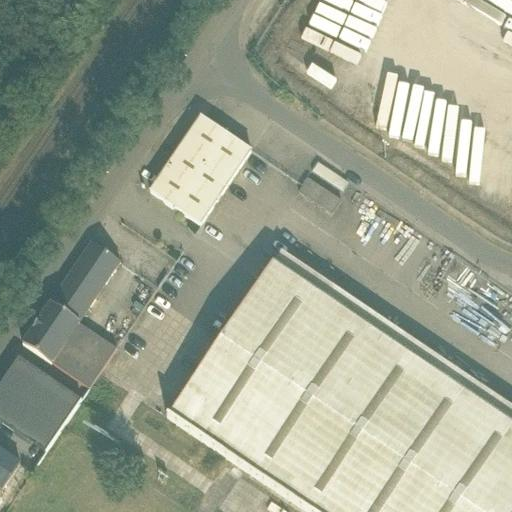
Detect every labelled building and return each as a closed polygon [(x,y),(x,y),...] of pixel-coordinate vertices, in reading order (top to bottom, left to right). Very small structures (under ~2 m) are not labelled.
[(200,228),(251,154),(201,120),(150,194),(200,228)] [(23,347),(52,366),(120,264),(92,245),(23,347)] [(303,511),(511,511),(511,429),(273,268),(169,421),(303,511)] [(82,402),(19,360),(0,388),(0,423),(29,443),(38,430),(55,442),(82,402)] [(0,448),(0,488),(3,491),(22,464),(0,448)]
